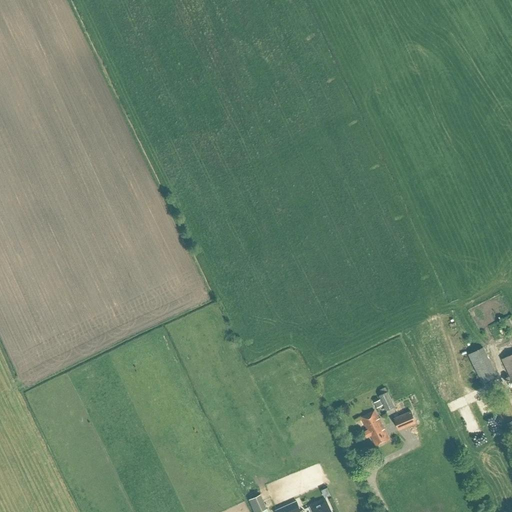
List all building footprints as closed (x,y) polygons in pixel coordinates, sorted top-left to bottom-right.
[(483,347),(472,352),(468,354),(482,382),(497,375),(483,347)] [(511,388),(511,353),(502,358),(511,379),(511,386),(511,387),(511,388)] [(389,388),(395,404),(404,400),(398,385),(389,388)] [(394,407),(385,388),(380,390),(382,395),(378,396),(385,411),(394,407)] [(467,403),(475,400),(472,392),(464,396),(467,403)] [(497,419),(506,415),(499,401),(490,406),(497,419)] [(480,434),(487,432),(480,404),(472,406),(480,434)] [(375,409),(361,416),(376,445),(389,438),(375,409)] [(416,422),(411,411),(394,418),(399,429),(416,422)] [(260,511),(266,509),(260,495),(249,499),(254,511),(260,511)] [(331,511),(326,499),(310,506),(313,511),(331,511)] [(296,511),(301,510),(297,501),(276,510),(277,511),(296,511)]
